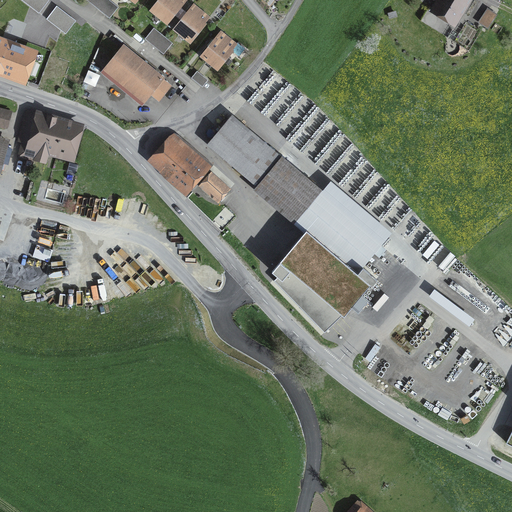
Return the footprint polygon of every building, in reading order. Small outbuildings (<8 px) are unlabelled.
[(47,0),(22,0),(39,13),(48,0),(47,0)] [(108,0),(103,0),(98,7),(110,17),(117,7),(108,0)] [(159,0),(151,10),(167,23),(185,0),(159,0)] [(438,0),(441,2),(436,10),(453,21),(466,0),(438,0)] [(56,6),(47,19),(66,33),(75,21),(56,6)] [(194,6),(175,29),(190,42),(204,24),(203,23),(208,17),(194,6)] [(488,10),(481,19),(489,24),(496,15),(488,10)] [(0,21),(0,71),(23,80),(33,53),(28,51),(39,20),(13,11),(8,23),(0,20),(0,21)] [(146,38),(155,45),(163,36),(154,29),(146,38)] [(221,33),(202,56),(217,69),(232,51),(230,50),(235,44),(221,33)] [(171,43),(163,36),(155,45),(164,52),(171,43)] [(104,70),(144,101),(163,78),(124,46),(104,70)] [(95,85),(99,75),(89,71),(85,80),(95,85)] [(197,72),(192,78),(202,85),(206,80),(197,72)] [(0,109),(0,125),(6,127),(10,112),(0,109)] [(69,155),(77,126),(27,113),(20,137),(23,138),(18,156),(29,159),(27,166),(32,167),(35,159),(45,162),(47,149),(69,155)] [(260,184),(257,188),(307,231),(357,274),(374,254),(379,258),(386,250),(281,160),(282,159),(269,147),(264,153),(228,122),(211,142),(260,184)] [(170,139),(151,159),(185,190),(204,168),(190,156),(194,152),(185,145),(181,148),(170,139)] [(200,185),(218,202),(229,190),(210,174),(200,185)] [(357,274),(307,231),(272,273),(277,278),(274,280),(324,332),(342,315),(344,317),(352,308),(358,314),(368,302),(361,296),(370,285),(372,287),(377,282),(363,270),(359,275),(357,274)] [(37,243),(33,255),(49,260),(53,249),(37,243)] [(470,325),(476,317),(435,287),(429,295),(470,325)]
